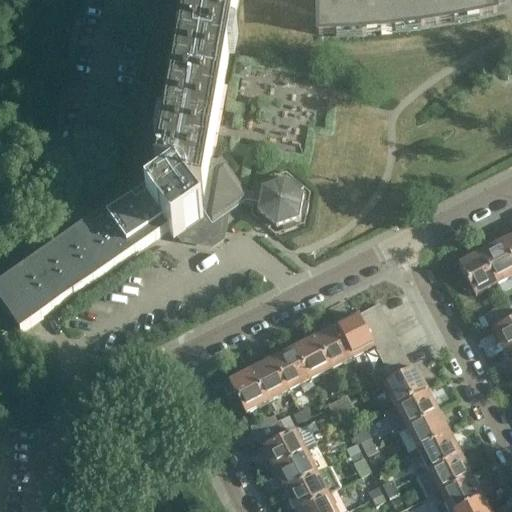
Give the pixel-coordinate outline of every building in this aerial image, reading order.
[(187,0),(187,2),(174,77),(156,178),(157,179),(0,288),(0,306),(21,336),(123,265),(168,233),(174,241),(181,236),(184,240),(208,244),(209,245),(210,245),(209,244),(219,237),(220,238),(221,237),(220,235),(223,220),(240,208),(243,206),(258,209),(257,214),(262,218),(258,223),(259,223),(260,222),(268,229),(267,230),(268,231),(272,226),(277,230),(282,228),(284,234),(297,230),(294,224),(299,222),(300,216),(307,217),(309,204),(303,203),(304,197),(299,194),(303,189),(293,181),(289,185),(285,182),(279,184),(277,178),(265,182),(267,188),(262,190),(261,196),(255,195),(254,195),(246,194),(245,193),(221,159),(217,162),(210,161),(239,0),(187,0)] [(511,0),(317,0),(318,36),(337,36),(337,32),(362,31),(362,35),(396,32),(395,28),(420,24),(421,29),(454,23),(453,19),(478,14),(479,19),(497,15),(511,10),(511,0)] [(511,238),(502,244),(511,262),(511,238)] [(511,278),(511,262),(502,244),(481,255),(497,286),(511,278)] [(497,286),(481,255),(474,259),(473,258),(458,265),(475,299),(476,299),(475,297),(497,286)] [(484,318),(489,329),(511,316),(511,308),(510,305),(484,318)] [(384,317),(379,307),(372,310),(359,317),(364,327),(384,317)] [(370,338),(364,327),(359,317),(358,316),(357,317),(358,318),(337,328),(354,361),(376,350),(375,348),(370,338)] [(390,327),(384,317),(364,327),(370,338),(390,327)] [(504,354),(511,349),(511,322),(492,332),(493,333),(504,354)] [(395,338),(390,327),(370,338),(375,348),(395,338)] [(354,361),(337,328),(315,339),(332,372),(354,361)] [(380,359),(400,348),(395,338),(375,348),(376,350),(380,359)] [(332,372),(315,339),(294,350),(311,383),(332,372)] [(385,369),(405,358),(400,348),(380,359),(385,369)] [(311,383),(294,350),(273,361),(290,394),(301,388),(304,394),(313,389),(311,383)] [(411,369),(405,358),(385,369),(390,380),(411,369)] [(290,394),(273,361),(252,372),(268,405),(290,394)] [(4,368),(0,370),(0,388),(7,398),(19,389),(4,368)] [(390,380),(385,369),(379,373),(383,384),(390,380)] [(385,388),(396,409),(428,393),(417,372),(418,372),(417,370),(384,388),(385,388)] [(268,405),(252,372),(244,376),(244,375),(229,382),(230,384),(223,387),(228,398),(235,394),(246,416),(253,412),(268,405)] [(439,415),(428,393),(396,409),(407,431),(439,415)] [(341,410),(351,405),(347,398),(338,403),(341,410)] [(341,410),(338,403),(328,408),(332,415),(341,410)] [(355,413),(351,405),(341,410),(345,418),(355,413)] [(345,418),(341,410),(332,415),(335,423),(345,418)] [(306,411),(300,414),(304,423),(311,420),(306,411)] [(304,423),(300,414),(293,417),(298,427),(304,423)] [(450,435),(439,415),(407,431),(418,452),(450,435)] [(281,423),(271,427),(268,419),(250,428),(259,447),(286,433),(281,423)] [(264,450),(274,471),(307,455),(296,433),(270,446),(263,450),(263,451),(264,450)] [(461,457),(450,435),(418,452),(429,473),(461,457)] [(361,446),(364,452),(373,448),(370,441),(361,446)] [(360,455),(356,448),(348,452),(351,459),(360,455)] [(377,455),(373,448),(364,452),(368,459),(377,455)] [(318,476),(307,455),(274,471),(285,492),(318,476)] [(363,462),(360,455),(351,459),(354,466),(363,462)] [(461,457),(429,473),(418,479),(428,500),(439,494),(471,478),(461,457)] [(299,511),(329,497),(318,476),(285,492),(295,511),(299,511)] [(457,511),(482,499),(471,478),(439,494),(448,511),(457,511)] [(383,488),(386,495),(395,490),(392,484),(383,488)] [(399,497),(395,490),(386,495),(389,502),(399,497)] [(382,497),(379,491),(370,495),(373,502),(382,497)] [(336,511),(329,497),(299,511),(336,511)] [(385,504),(382,497),(373,502),(376,508),(385,504)] [(488,511),(482,499),(457,511),(488,511)]
